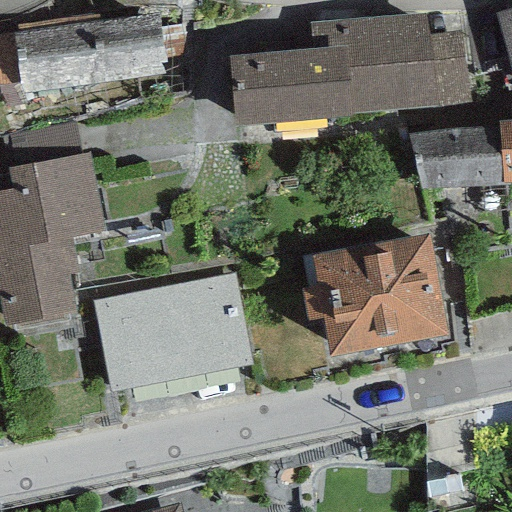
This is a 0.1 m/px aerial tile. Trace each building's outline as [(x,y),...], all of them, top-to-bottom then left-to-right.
[(511,14),(493,19),(511,90),(511,14)] [(428,40),(426,20),(332,27),(332,57),(229,68),(235,143),(353,132),(353,125),(438,122),(438,117),(471,112),(459,35),(428,40)] [(156,22),(13,40),(21,103),(37,101),(106,92),(165,84),(156,22)] [(0,38),(0,93),(20,91),(13,40),(13,37),(0,38)] [(108,106),(106,92),(37,101),(39,117),(108,106)] [(511,131),(497,132),(502,195),(511,194),(511,131)] [(502,195),(497,132),(410,139),(419,200),(502,195)] [(89,161),(7,177),(11,199),(0,200),(0,310),(5,338),(72,325),(64,282),(73,281),(67,247),(104,240),(89,161)] [(426,247),(311,267),(317,300),(322,331),(329,372),(444,353),(426,247)] [(229,278),(91,305),(111,408),(250,380),(229,278)] [(322,331),(317,300),(302,303),(307,334),(322,331)]
